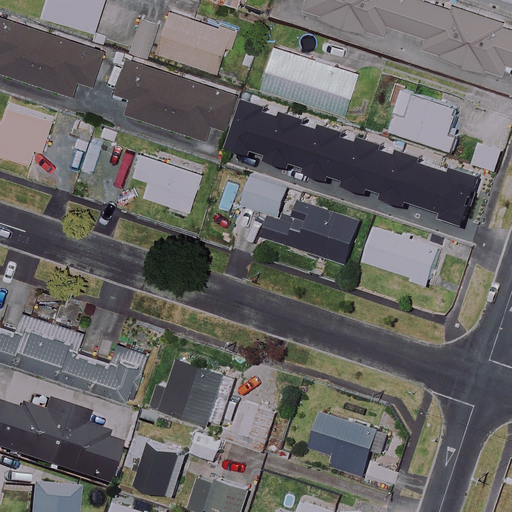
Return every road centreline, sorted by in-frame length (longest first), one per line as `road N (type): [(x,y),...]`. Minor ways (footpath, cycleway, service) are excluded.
road 1 (residential): [(0,224),(481,382)]
road 2 (residential): [(439,511),(481,382)]
